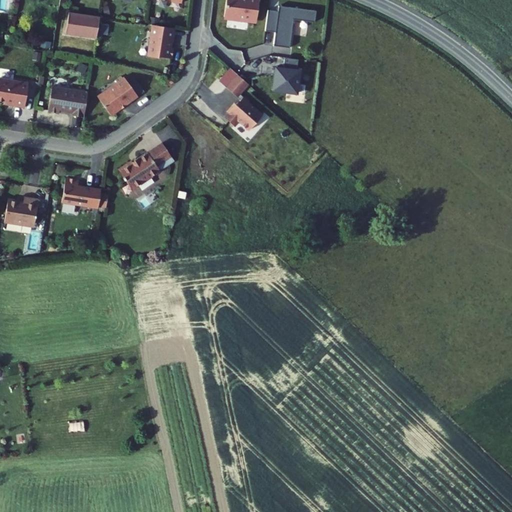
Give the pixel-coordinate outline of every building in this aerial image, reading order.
[(227,0),(226,10),(259,14),(260,0),(227,0)] [(270,3),(267,24),(277,25),(275,39),(292,41),(295,13),(317,16),(318,4),(287,0),(280,0),(280,5),(270,3)] [(68,31),(97,36),(101,14),(72,9),(68,31)] [(179,23),(155,19),(153,36),(154,36),(152,51),(163,53),(163,51),(176,53),(177,43),(174,43),(175,37),(177,37),(179,23)] [(299,64),(301,53),(287,51),(286,62),(278,61),(275,84),(299,87),(302,64),(299,64)] [(264,108),(242,89),(250,79),(239,69),(228,82),(242,95),(235,103),(233,101),(229,106),(230,108),(226,113),(235,121),(240,116),(250,125),(264,108)] [(14,103),(26,105),(30,80),(0,75),(0,97),(14,100),(14,103)] [(127,75),(115,83),(113,86),(102,93),(101,96),(113,113),(129,102),(129,103),(141,95),(127,75)] [(86,114),(90,89),(53,83),(49,108),(60,110),(61,108),(74,110),(74,112),(86,114)] [(174,153),(165,140),(151,150),(150,150),(135,161),(134,160),(122,168),(136,188),(164,168),(160,163),(174,153)] [(80,178),(67,176),(63,201),(99,206),(100,204),(102,192),(102,187),(79,184),(80,178)] [(109,193),(102,192),(100,204),(107,205),(109,193)] [(6,220),(36,224),(40,197),(26,195),(25,200),(10,197),(6,220)]
